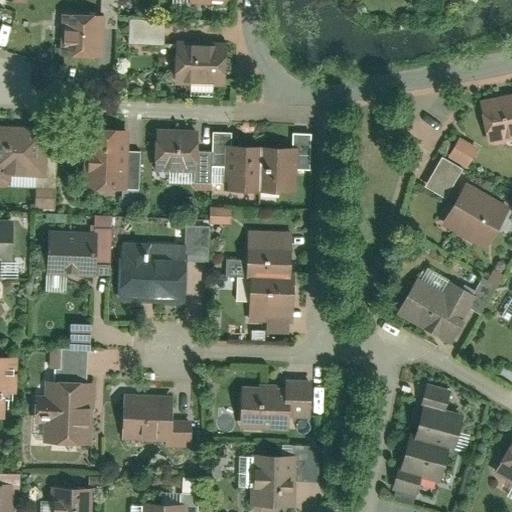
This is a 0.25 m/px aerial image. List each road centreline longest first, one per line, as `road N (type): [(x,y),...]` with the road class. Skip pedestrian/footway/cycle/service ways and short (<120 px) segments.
road 1 (residential): [(0,83),(310,108)]
road 2 (residential): [(310,108),(323,126),(324,348)]
road 3 (residential): [(511,50),(310,108)]
road 4 (residential): [(152,352),(324,348)]
road 5 (residential): [(397,348),(361,511)]
road 6 (residential): [(310,108),(263,62),(251,0)]
road 7 (residential): [(397,348),(429,352),(511,400)]
